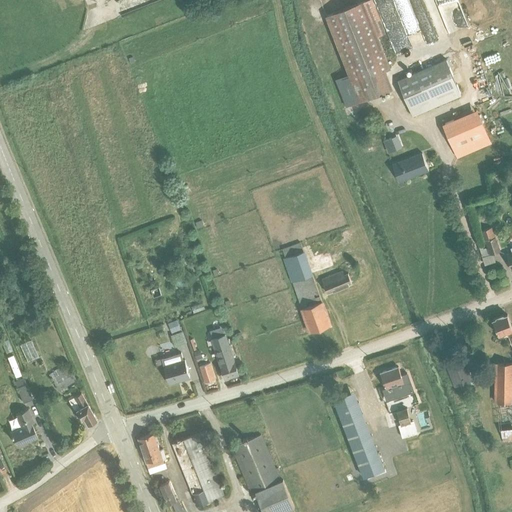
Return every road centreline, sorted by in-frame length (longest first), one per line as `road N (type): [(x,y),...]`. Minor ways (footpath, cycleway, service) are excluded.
road 1 (unclassified): [(511,296),(295,376),(116,425)]
road 2 (tertiary): [(0,146),(116,425)]
road 3 (tertiary): [(116,425),(0,501)]
